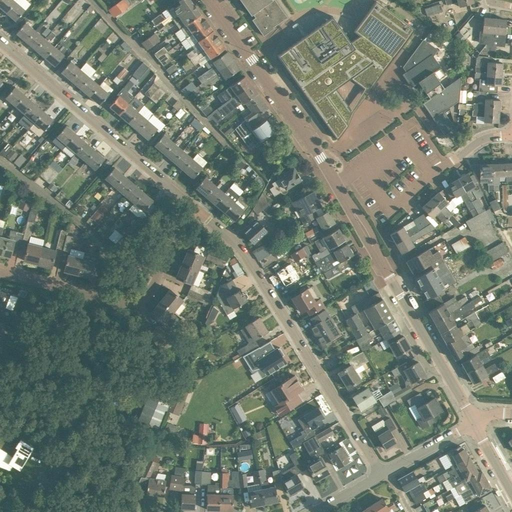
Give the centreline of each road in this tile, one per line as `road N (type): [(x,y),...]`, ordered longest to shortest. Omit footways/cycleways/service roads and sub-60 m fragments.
road 1 (tertiary): [(472,423),(337,186),(206,0)]
road 2 (residential): [(383,474),(242,253),(197,211)]
road 3 (residential): [(197,211),(0,43)]
road 4 (residential): [(197,211),(171,241),(154,285),(129,304),(0,273)]
road 5 (residential): [(245,162),(90,0)]
road 6 (unknown): [(163,262),(125,253),(0,154)]
